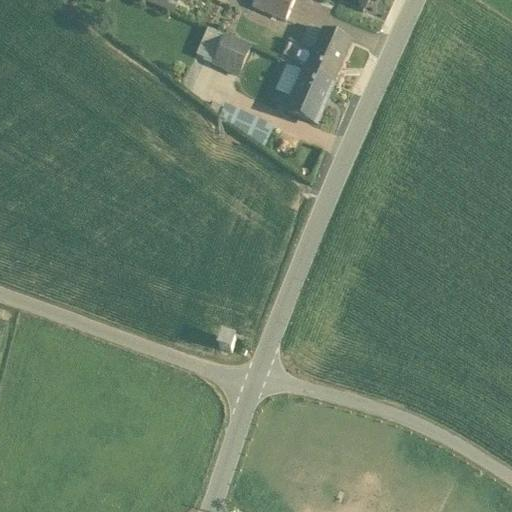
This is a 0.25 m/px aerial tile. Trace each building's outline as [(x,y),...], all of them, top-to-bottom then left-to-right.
[(255,0),(252,9),(285,23),(295,0),(255,0)] [(317,50),(324,33),(309,27),(300,46),(315,53),(317,50)] [(353,46),(324,33),(317,50),(315,53),(306,74),(306,75),(335,87),(353,46)] [(251,50),(225,38),(213,66),(238,78),(251,50)] [(306,74),(315,53),(300,46),(290,42),(281,63),(306,74)] [(306,75),(305,75),(288,114),(318,127),(335,87),(306,75)] [(230,341),(224,339),(220,351),(226,353),(232,355),(236,343),(230,341)]
